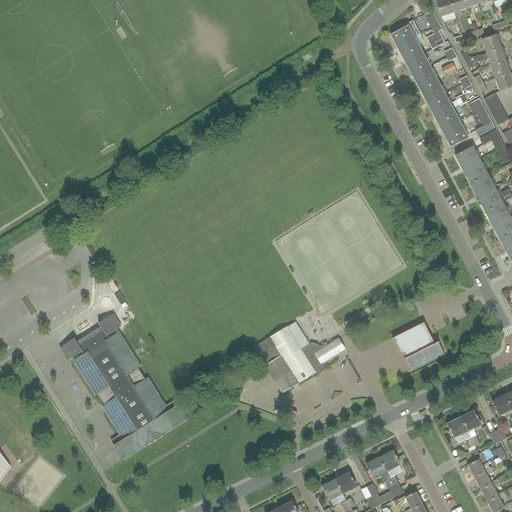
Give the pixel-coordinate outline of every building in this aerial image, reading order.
[(441,18),(454,13),(449,0),(443,0),(442,0),(441,0),(436,0),(435,0),(441,18)] [(449,0),(454,13),(467,9),(463,0),(449,0)] [(463,0),(467,9),(480,5),(477,0),(463,0)] [(435,35),(439,33),(442,31),(432,12),(413,22),(421,36),(427,32),(425,28),(430,26),(435,35)] [(500,23),(501,29),(509,26),(507,21),(500,23)] [(415,39),(421,36),(413,22),(407,24),(409,27),(390,36),(398,50),(416,41),(415,39)] [(494,31),(501,29),(500,23),(492,26),(494,31)] [(475,32),(476,37),(484,34),(483,29),(475,32)] [(469,40),(476,37),(475,32),(467,35),(469,40)] [(429,45),(442,38),(439,33),(435,35),(426,39),(429,45)] [(486,53),(500,48),(498,42),(501,41),(499,35),(482,41),(486,53)] [(442,38),(429,45),(432,51),(445,44),(442,38)] [(405,64),(423,55),(416,41),(398,50),(405,64)] [(490,66),(505,61),(502,54),(505,53),(503,48),(500,48),(486,53),(486,54),(478,57),(480,63),(488,60),(490,66)] [(449,62),(457,58),(452,49),(444,53),(449,62)] [(465,62),(470,59),(466,53),(461,55),(465,62)] [(412,78),(431,69),(423,55),(405,64),(412,78)] [(470,59),(465,62),(468,69),(473,66),(470,59)] [(495,79),(509,74),(506,67),(509,66),(507,60),(505,61),(490,66),(495,79)] [(444,75),(455,70),(452,65),(442,70),(444,75)] [(420,92),(438,83),(431,69),(412,78),(420,92)] [(495,79),(499,92),(511,87),(511,83),(511,80),(511,79),(511,73),(509,74),(495,79)] [(464,90),(471,86),(466,76),(459,80),(464,90)] [(477,86),(483,84),(479,76),(474,79),(477,86)] [(427,106),(446,97),(438,83),(420,92),(427,106)] [(483,84),(477,86),(481,94),(486,91),(483,84)] [(483,100),(489,110),(500,105),(494,94),(483,100)] [(466,103),(462,96),(456,99),(460,106),(466,103)] [(434,120),(453,111),(446,97),(427,106),(434,120)] [(478,118),(486,114),(479,100),(471,104),(476,113),(478,118)] [(492,115),(502,110),(500,105),(489,110),(492,115)] [(494,121),(505,115),(502,110),(492,115),(494,121)] [(442,134),(460,125),(453,111),(434,120),(442,134)] [(481,123),(478,118),(476,113),(473,115),(472,116),(477,125),(481,123)] [(483,127),(491,123),(486,114),(478,118),(481,123),(483,127)] [(505,115),(494,121),(497,126),(508,120),(505,115)] [(483,127),(474,131),(478,138),(494,129),(491,123),(483,127)] [(460,125),(442,134),(449,148),(468,139),(460,125)] [(491,141),(498,137),(495,130),(478,139),(482,146),(491,141)] [(496,151),(504,146),(498,137),(491,141),(496,151)] [(496,151),(503,164),(511,160),(504,146),(496,151)] [(462,171),(480,161),(473,147),(454,157),(462,171)] [(469,185),(487,175),(480,161),(462,171),(469,185)] [(477,199),(495,189),(487,175),(469,185),(477,199)] [(484,213),(502,203),(511,198),(511,195),(509,190),(501,194),(503,197),(500,198),(495,189),(477,199),(484,213)] [(492,227),(510,217),(502,203),(484,213),(492,227)] [(499,241),(511,234),(511,221),(510,217),(492,227),(499,241)] [(506,255),(511,252),(511,234),(499,241),(506,255)] [(115,297),(120,305),(125,302),(120,294),(115,297)] [(104,412),(119,436),(113,440),(116,445),(113,447),(122,461),(134,454),(145,447),(145,448),(152,444),(164,436),(164,435),(175,428),(187,421),(177,406),(174,402),(165,407),(147,379),(144,380),(137,370),(140,368),(118,333),(117,334),(116,331),(120,328),(112,316),(98,325),(100,329),(76,344),(74,340),(59,349),(67,362),(71,359),(73,362),(95,397),(97,395),(106,410),(104,412)] [(432,345),(422,324),(390,340),(399,358),(405,355),(406,358),(403,360),(403,361),(404,360),(410,372),(442,356),(436,344),(437,344),(437,343),(432,345)] [(275,347),(299,384),(316,373),(324,368),(322,365),(346,350),(339,339),(328,345),(326,343),(320,347),(318,345),(312,343),(301,350),(287,327),(266,340),(257,346),(262,353),(270,348),(272,350),(275,347)] [(281,395),(299,384),(275,347),(272,350),(270,348),(262,353),(269,364),(264,367),(281,395)] [(499,415),(511,408),(511,406),(506,395),(492,402),(495,408),(496,408),(499,415)] [(468,431),(481,424),(477,417),(478,417),(474,411),(461,417),(468,431)] [(454,438),(468,431),(461,417),(447,424),(450,431),(451,431),(454,438)] [(501,429),(496,432),(501,442),(506,439),(501,429)] [(496,432),(490,435),(494,445),(501,442),(496,432)] [(471,438),(475,446),(480,443),(476,436),(471,438)] [(474,446),(475,446),(471,438),(467,441),(470,448),(474,446)] [(467,460),(478,454),(474,446),(470,448),(468,449),(469,452),(464,454),(467,460)] [(503,446),(497,449),(503,460),(509,456),(503,446)] [(380,458),(387,472),(400,465),(396,458),(397,458),(394,451),(380,458)] [(0,511),(0,481),(11,468),(0,454),(0,511)] [(479,460),(469,465),(475,477),(486,472),(485,471),(481,463),(487,460),(485,455),(478,459),(479,460)] [(387,472),(380,458),(366,465),(370,472),(374,479),(380,475),(383,481),(385,481),(391,492),(396,490),(392,483),(390,479),(387,472)] [(488,476),(494,472),(491,468),(485,471),(486,472),(475,477),(481,490),(492,484),(492,483),(488,476)] [(343,494),(356,487),(352,481),(353,480),(350,473),(336,480),(343,494)] [(394,498),(403,493),(395,477),(390,479),(392,483),(396,490),(391,492),(394,498)] [(329,500),(343,494),(336,480),(322,487),(326,494),(329,500)] [(492,484),(481,490),(488,502),(499,496),(498,495),(494,488),(500,485),(498,480),(492,483),(492,484)] [(372,497),(377,507),(383,504),(373,484),(367,487),(372,497)] [(405,497),(399,500),(402,505),(408,502),(412,509),(412,510),(423,504),(416,492),(406,498),(405,497)] [(499,496),(488,502),(493,511),(499,511),(505,509),(501,500),(507,497),(504,492),(498,495),(499,496)] [(371,510),(377,507),(372,497),(366,500),(371,510)] [(346,501),(350,508),(355,506),(351,498),(346,501)] [(298,511),(293,501),(279,508),(281,511),(298,511)] [(345,511),(350,508),(346,501),(341,503),(345,511)]
